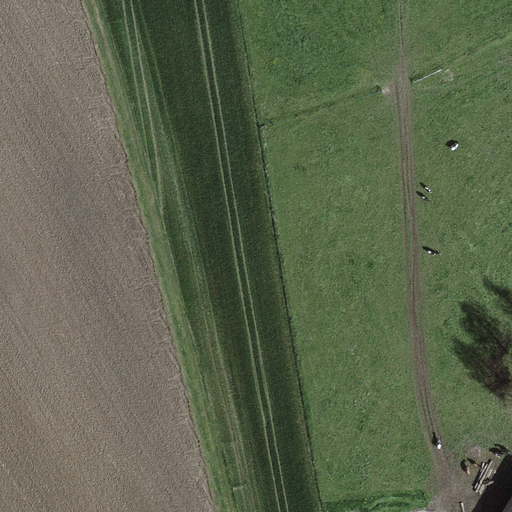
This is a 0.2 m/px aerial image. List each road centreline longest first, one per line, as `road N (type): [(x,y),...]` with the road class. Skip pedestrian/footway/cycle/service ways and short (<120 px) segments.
road 1 (track): [(226,511),(86,0)]
road 2 (track): [(451,511),(416,339),(398,78)]
